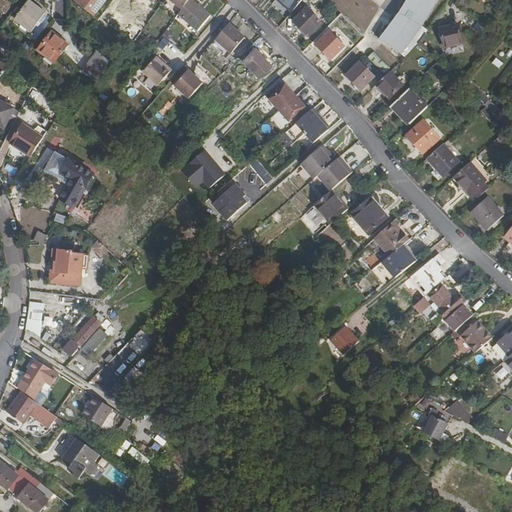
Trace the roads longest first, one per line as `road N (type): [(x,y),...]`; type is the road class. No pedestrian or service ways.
road 1 (residential): [(511,285),(447,226),(240,0)]
road 2 (residential): [(3,354),(15,273),(0,216)]
road 3 (unknown): [(5,346),(27,350),(119,412)]
